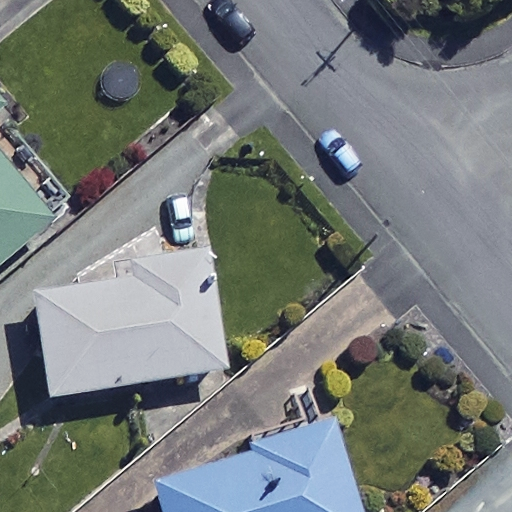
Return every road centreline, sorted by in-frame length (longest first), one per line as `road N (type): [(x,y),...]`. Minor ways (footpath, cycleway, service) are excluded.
road 1 (residential): [(259,0),(422,197)]
road 2 (residential): [(422,197),(511,304)]
